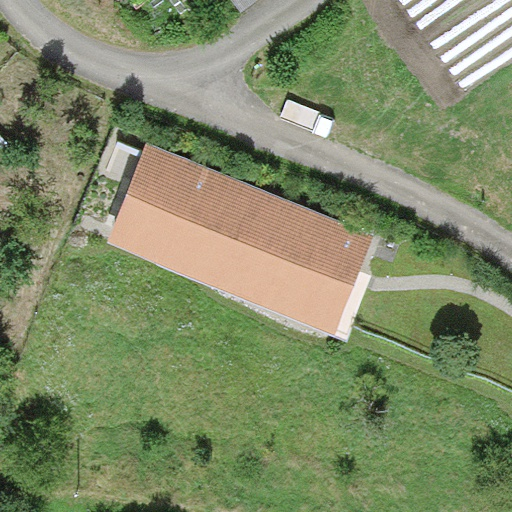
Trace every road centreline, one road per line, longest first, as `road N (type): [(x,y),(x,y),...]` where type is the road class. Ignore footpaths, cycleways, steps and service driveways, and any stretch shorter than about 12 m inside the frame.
road 1 (residential): [(182,92),(373,177),(511,257)]
road 2 (residential): [(182,92),(111,75),(58,50),(7,0)]
road 3 (residential): [(306,0),(182,92)]
